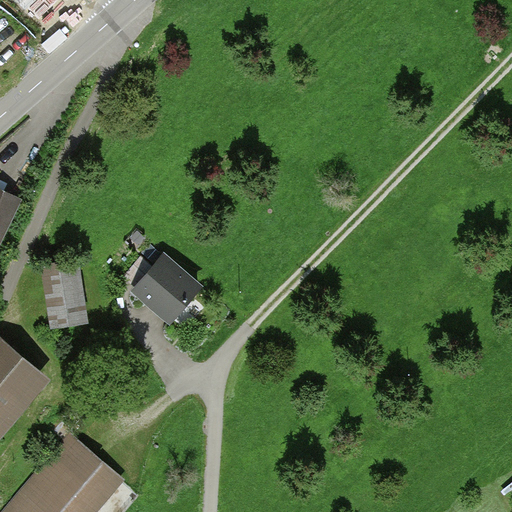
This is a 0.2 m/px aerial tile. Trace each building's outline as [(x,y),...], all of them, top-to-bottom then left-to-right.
[(0,256),(27,198),(0,186),(0,256)] [(166,253),(138,287),(180,321),(207,287),(166,253)] [(82,258),(44,264),(54,326),(91,320),(82,258)] [(0,434),(54,375),(6,332),(0,338),(0,434)] [(104,511),(131,483),(75,433),(3,511),(104,511)]
